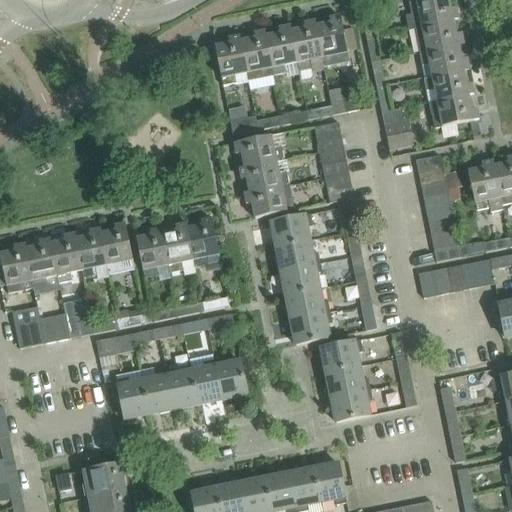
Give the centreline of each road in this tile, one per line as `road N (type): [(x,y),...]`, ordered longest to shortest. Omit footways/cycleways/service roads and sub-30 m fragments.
road 1 (residential): [(416,341),(371,122)]
road 2 (residential): [(35,511),(0,333)]
